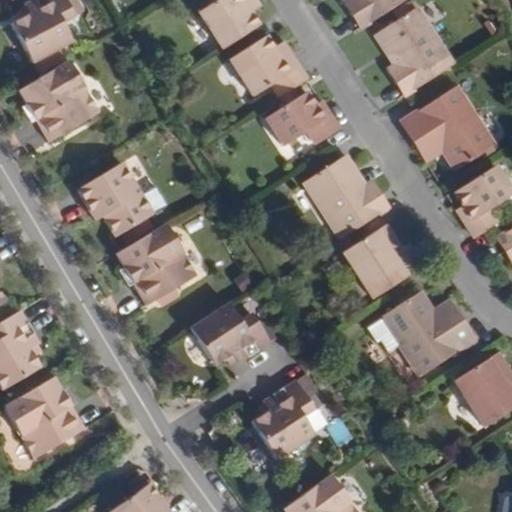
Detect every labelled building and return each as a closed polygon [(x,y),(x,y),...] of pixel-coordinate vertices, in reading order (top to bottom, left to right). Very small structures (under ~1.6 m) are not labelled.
[(67,7),(63,0),(32,0),(27,3),(29,6),(32,13),(25,18),(13,24),(37,65),(73,45),(62,27),(75,20),(67,7)] [(254,1),(253,0),(213,0),(214,2),(197,13),(222,50),(258,27),(250,15),(245,7),(254,1)] [(407,0),(348,0),(343,3),(361,30),(407,0)] [(245,7),(250,15),(259,9),(254,1),(245,7)] [(25,18),(32,13),(29,6),(21,11),(25,18)] [(454,65),(418,9),(381,33),(400,62),(396,66),(387,71),(404,98),(454,65)] [(396,66),(400,62),(381,33),(375,36),(396,66)] [(272,49),(264,38),(229,61),(252,98),(269,87),(277,99),(306,81),(286,51),(277,56),(272,49)] [(272,49),(277,56),(286,51),(281,44),(272,49)] [(98,114),(67,62),(17,91),(27,107),(34,102),(42,116),(35,121),(49,144),(98,114)] [(493,146),(455,89),(401,124),(421,154),(438,143),(443,150),(456,171),(493,146)] [(314,105),(305,93),(265,119),(283,147),(307,132),(316,146),(338,131),(319,102),(314,105)] [(35,121),(42,116),(34,102),(27,107),(24,109),(32,123),(35,121)] [(425,161),(443,150),(438,143),(421,154),(425,161)] [(364,188),(344,157),(339,160),(359,191),(364,188)] [(359,191),(339,160),(303,184),(339,240),(388,209),(372,183),(364,188),(359,191)] [(151,216),(120,164),(76,190),(90,213),(97,208),(103,217),(115,237),(151,216)] [(511,197),(511,193),(496,169),(455,194),(464,207),(457,212),(475,239),(498,224),(490,212),(511,197)] [(103,217),(97,208),(90,213),(95,221),(103,217)] [(195,276),(164,225),(115,254),(124,270),(131,265),(140,278),(132,283),(146,306),(195,276)] [(399,251),(382,227),(374,232),(390,257),(399,251)] [(511,230),(497,240),(511,264),(511,230)] [(390,257),(374,232),(342,254),(371,300),(420,268),(407,246),(399,251),(390,257)] [(132,283),(140,278),(131,265),(124,270),(120,272),(128,285),(132,283)] [(433,314),(419,294),(387,317),(368,328),(379,344),(385,340),(388,344),(384,347),(390,355),(401,348),(420,376),(473,341),(454,312),(438,322),(433,314)] [(240,322),(228,303),(189,329),(214,367),(224,360),(231,355),(236,362),(238,365),(269,344),(265,338),(258,327),(250,315),(240,322)] [(454,312),(449,303),(433,314),(438,322),(454,312)] [(38,344),(18,312),(0,323),(0,392),(0,393),(38,369),(31,358),(27,351),(34,347),(38,344)] [(266,322),(258,327),(265,338),(274,333),(266,322)] [(31,358),(38,354),(34,347),(27,351),(31,358)] [(224,360),(228,367),(236,362),(231,355),(224,360)] [(501,386),(508,381),(492,357),(485,362),(501,386)] [(481,430),(511,409),(511,378),(508,381),(501,386),(485,362),(452,383),(481,430)] [(84,431),(69,407),(64,411),(55,396),(61,393),(52,378),(3,407),(35,460),(84,431)] [(304,379),(296,384),(304,395),(312,390),(304,379)] [(296,384),(294,381),(262,402),(265,406),(269,412),(262,416),(251,424),(277,462),(315,436),(302,417),(313,410),(304,395),(296,384)] [(64,411),(69,407),(74,404),(65,390),(61,393),(55,396),(64,411)] [(265,406),(258,411),(262,416),(269,412),(265,406)] [(337,418),(323,426),(336,450),(351,441),(337,418)] [(353,511),(327,477),(281,510),(282,511),(353,511)] [(165,511),(147,486),(110,511),(165,511)]
